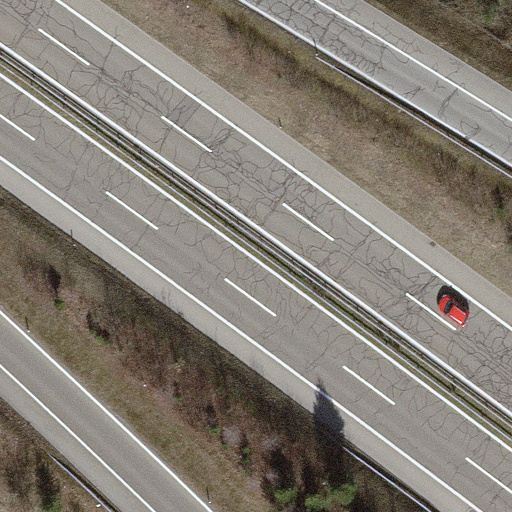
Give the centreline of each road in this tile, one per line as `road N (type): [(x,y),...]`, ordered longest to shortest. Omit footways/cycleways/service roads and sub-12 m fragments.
road 1 (motorway): [(0,119),(511,495)]
road 2 (motorway): [(511,370),(2,0)]
road 3 (motorway): [(511,146),(273,0)]
road 4 (motorway): [(0,352),(165,511)]
